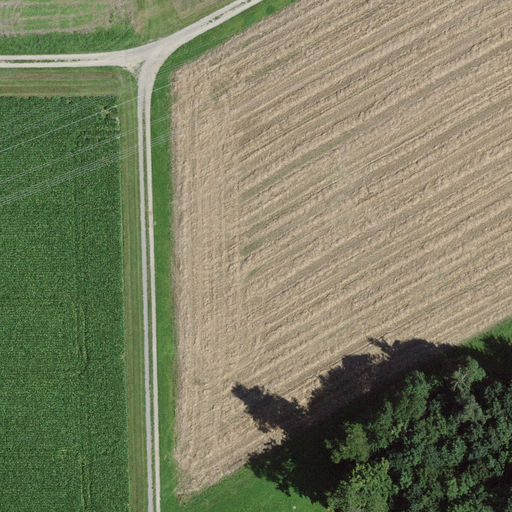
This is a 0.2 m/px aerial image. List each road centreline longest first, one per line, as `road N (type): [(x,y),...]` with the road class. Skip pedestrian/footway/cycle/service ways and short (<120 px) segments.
road 1 (track): [(147,511),(135,70)]
road 2 (track): [(261,0),(135,70),(0,66)]
